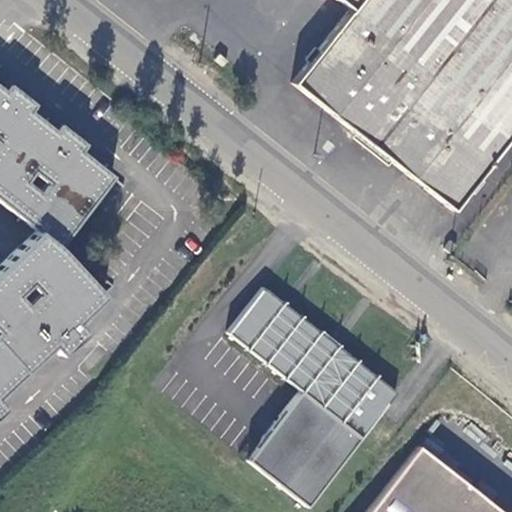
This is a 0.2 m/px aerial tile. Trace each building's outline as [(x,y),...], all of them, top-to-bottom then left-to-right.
[(288,81),(367,144),(480,0),(338,0),(346,6),(288,81)] [(511,123),(511,0),(480,0),(367,144),(445,207),(511,123)] [(27,111),(32,105),(3,82),(0,85),(0,202),(31,227),(0,257),(0,386),(45,343),(54,352),(77,329),(69,320),(97,291),(51,244),(106,176),(77,149),(81,145),(55,124),(49,130),(27,111)] [(390,386),(259,282),(222,328),(296,386),(242,456),(300,502),(355,432),(390,386)] [(505,511),(414,442),(359,511),(505,511)]
